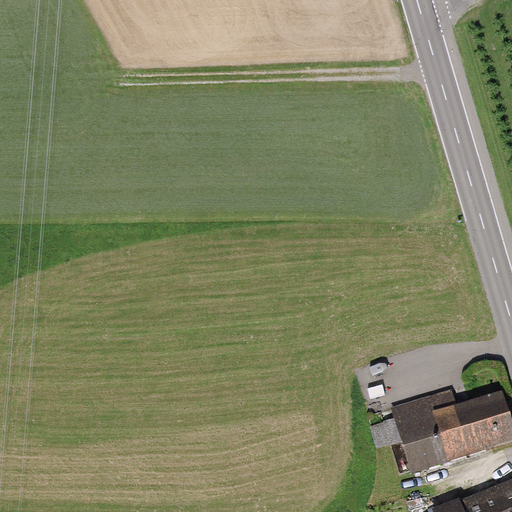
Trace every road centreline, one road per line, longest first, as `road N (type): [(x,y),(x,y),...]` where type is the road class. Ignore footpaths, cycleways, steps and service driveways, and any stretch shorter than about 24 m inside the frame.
road 1 (track): [(90,80),(439,72)]
road 2 (secondary): [(511,320),(417,0)]
